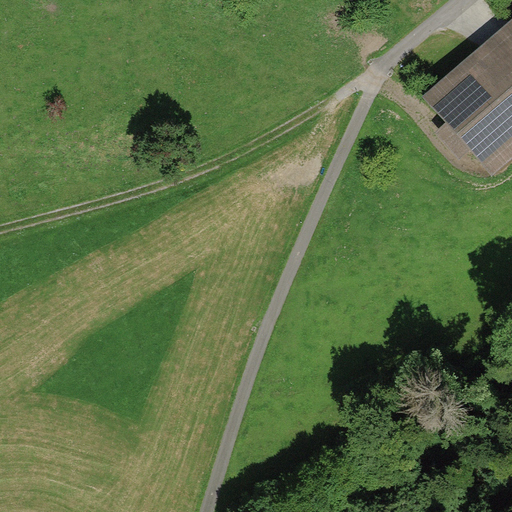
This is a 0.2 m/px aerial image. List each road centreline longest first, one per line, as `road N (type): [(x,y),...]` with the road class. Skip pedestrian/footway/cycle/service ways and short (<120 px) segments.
road 1 (track): [(198,511),(254,348),(353,112),(407,39),(454,0)]
road 2 (track): [(379,78),(176,186),(0,234)]
